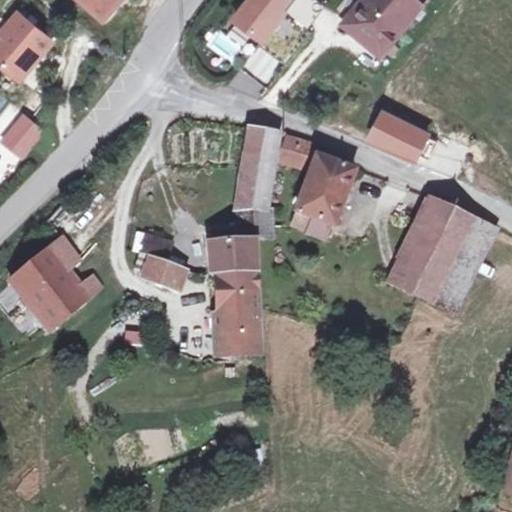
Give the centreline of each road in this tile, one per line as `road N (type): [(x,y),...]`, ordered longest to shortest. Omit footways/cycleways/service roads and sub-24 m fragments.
road 1 (unclassified): [(140,79),(263,114),(511,218)]
road 2 (tertiary): [(0,229),(140,79)]
